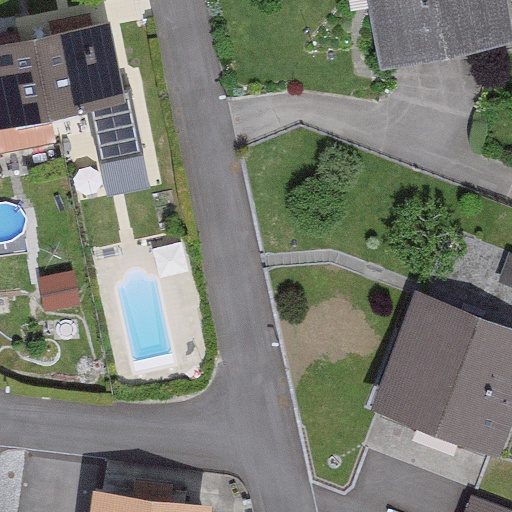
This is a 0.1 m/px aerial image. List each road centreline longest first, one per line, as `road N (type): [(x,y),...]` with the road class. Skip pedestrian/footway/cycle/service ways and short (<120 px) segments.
road 1 (residential): [(199,109),(266,431)]
road 2 (residential): [(199,109),(335,112),(482,159)]
road 3 (residential): [(266,431),(0,414)]
